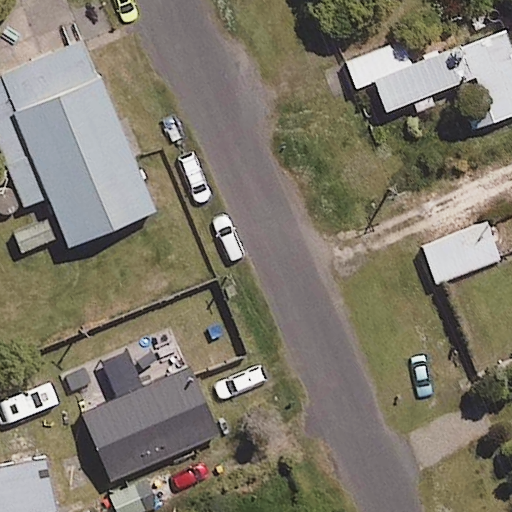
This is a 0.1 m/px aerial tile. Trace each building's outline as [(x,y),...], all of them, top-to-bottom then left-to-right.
[(511,108),(511,63),(498,24),(404,58),(397,40),(341,60),(350,85),(368,79),(378,107),(448,82),(464,126),(511,108)] [(49,195),(70,246),(153,211),(81,41),(0,75),(0,148),(24,206),(49,195)] [(480,218),(414,244),(430,284),(496,258),(480,218)] [(212,434),(183,365),(75,411),(104,480),(212,434)] [(54,511),(41,453),(0,462),(0,511),(54,511)] [(139,511),(156,506),(146,479),(107,493),(113,511),(139,511)]
